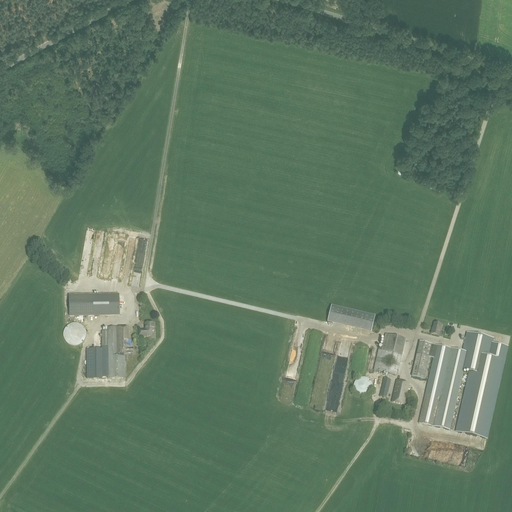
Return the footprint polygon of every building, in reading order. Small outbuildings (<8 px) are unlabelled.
[(87,244),(93,245),(96,230),(90,229),(87,244)] [(69,316),(119,315),(119,295),(69,296),(69,316)] [(345,325),(371,330),(374,315),(361,312),(352,311),(351,315),(351,311),(347,311),(346,318),(345,314),(346,309),(338,307),(340,307),(335,306),(331,307),(329,318),(330,322),(330,321),(334,322),(343,321),(346,321),(345,325)] [(83,328),(82,327),(82,326),(80,325),(79,324),(78,324),(77,324),(76,323),(74,323),(73,323),(72,324),(71,324),(70,324),(69,325),(67,326),(67,327),(66,328),(65,329),(64,330),(64,331),(63,332),(63,333),(63,334),(63,336),(63,337),(64,338),(64,339),(65,340),(65,342),(66,343),(67,343),(68,344),(69,345),(70,345),(71,346),(73,346),(74,346),(75,346),(76,346),(78,346),(79,345),(80,345),(81,344),(82,343),(83,342),(84,341),(84,340),(85,339),(85,338),(86,337),(86,336),(86,334),(86,333),(86,332),(85,331),(85,330),(84,329),(83,328)] [(154,331),(154,323),(145,323),(145,330),(139,330),(139,336),(148,336),(148,335),(152,335),(151,331),(154,331)] [(432,329),(431,334),(439,336),(442,325),(434,323),(433,329),(432,329)] [(130,327),(107,327),(107,332),(102,332),(102,348),(102,378),(107,378),(107,379),(125,379),(125,354),(134,354),(134,350),(131,350),(131,341),(130,341),(130,327)] [(374,370),(397,376),(405,339),(385,334),(381,351),(379,351),(374,370)] [(466,352),(463,368),(469,370),(455,432),(485,439),(506,347),(491,343),(491,342),(486,338),(477,336),(470,337),(465,336),(462,352),(466,352)] [(314,349),(312,349),(310,360),(316,361),(319,344),(321,344),(321,342),(315,341),(314,349)] [(425,380),(431,357),(433,358),(436,346),(432,345),(419,342),(411,376),(425,380)] [(463,368),(466,352),(462,352),(436,346),(433,358),(418,424),(448,430),(463,368)] [(100,378),(100,349),(86,349),(87,378),(100,378)] [(370,381),(369,380),(368,379),(366,378),(365,378),(364,378),(363,377),(362,377),(361,378),(360,378),(359,378),(358,379),(357,380),(356,381),(355,381),(354,382),(354,384),(354,385),(353,386),(353,387),(353,388),(354,389),(354,390),(354,391),(355,392),(356,393),(357,394),(358,395),(359,395),(360,396),(361,396),(362,396),(363,396),(364,396),(365,396),(366,396),(368,395),(369,394),(370,393),(371,392),(371,391),(372,390),(372,389),(372,387),(372,386),(372,385),(372,384),(371,383),(371,382),(370,381)] [(384,378),(381,392),(387,393),(390,379),(384,378)] [(404,405),(409,384),(396,381),(391,402),(404,405)]
